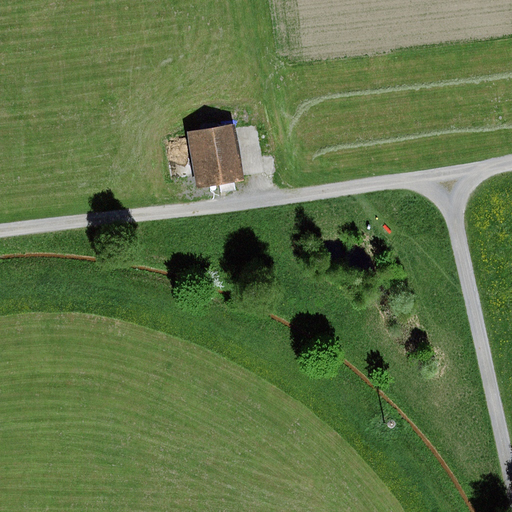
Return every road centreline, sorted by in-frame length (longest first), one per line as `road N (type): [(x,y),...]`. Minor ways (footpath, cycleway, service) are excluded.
road 1 (track): [(511,167),(0,233)]
road 2 (track): [(448,176),(511,477)]
